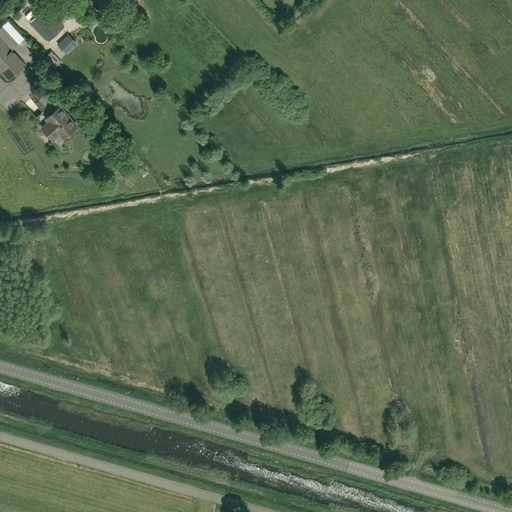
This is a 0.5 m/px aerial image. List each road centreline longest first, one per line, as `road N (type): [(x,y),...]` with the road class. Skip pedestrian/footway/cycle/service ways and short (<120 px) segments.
road 1 (tertiary): [(506,511),(0,367)]
road 2 (unclassified): [(258,511),(0,437)]
